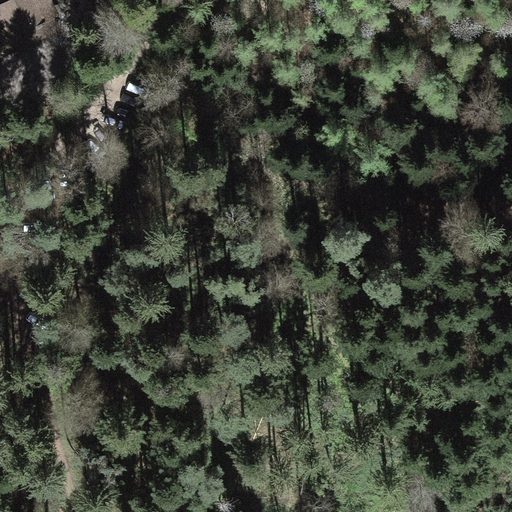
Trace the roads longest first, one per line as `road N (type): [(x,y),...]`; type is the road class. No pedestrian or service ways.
road 1 (track): [(0,199),(16,214),(95,425),(111,511)]
road 2 (track): [(160,0),(0,239)]
